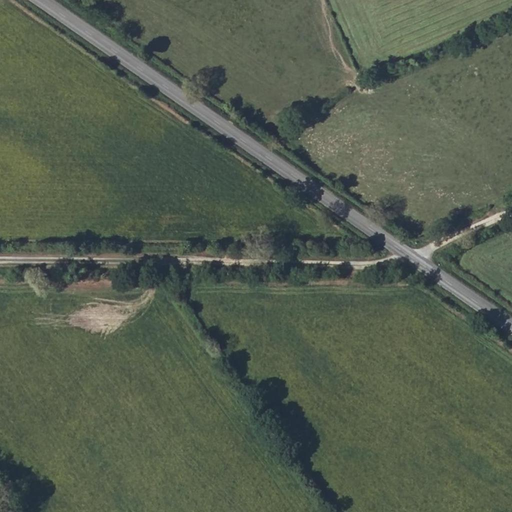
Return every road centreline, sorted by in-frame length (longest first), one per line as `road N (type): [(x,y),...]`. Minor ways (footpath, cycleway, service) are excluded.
road 1 (secondary): [(37,0),(511,328)]
road 2 (track): [(0,262),(368,269),(414,261),(511,213)]
